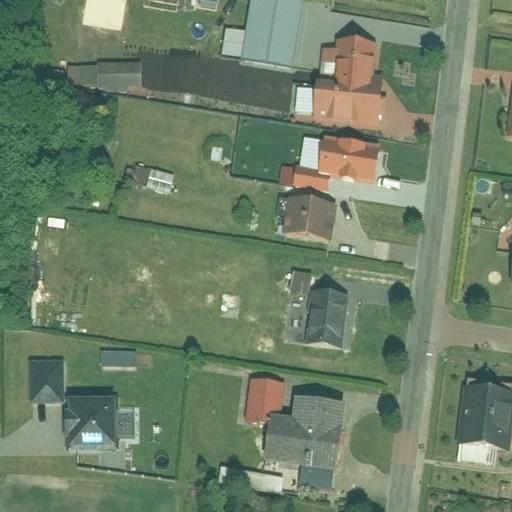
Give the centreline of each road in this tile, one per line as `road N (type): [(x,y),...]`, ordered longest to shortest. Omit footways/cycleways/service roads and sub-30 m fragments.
road 1 (residential): [(459,0),(425,333)]
road 2 (residential): [(425,333),(401,511)]
